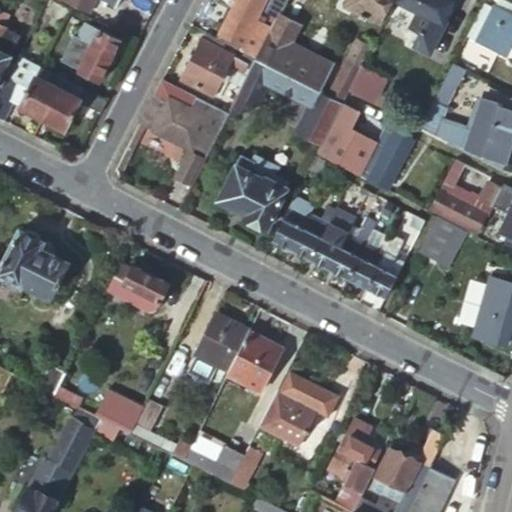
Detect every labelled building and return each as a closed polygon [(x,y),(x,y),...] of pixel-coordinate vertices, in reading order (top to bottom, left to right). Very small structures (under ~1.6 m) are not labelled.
[(117,6),(119,0),(66,0),(91,12),(96,2),(97,0),(103,0),(105,1),(117,6)] [(234,0),(218,35),(243,47),(264,0),(234,0)] [(273,0),(274,0),(247,53),(256,57),(278,13),(284,0),(273,0)] [(395,0),(394,0),(348,0),(345,7),(351,10),(351,11),(356,14),(356,15),(364,19),(365,18),(376,24),(383,12),(388,14),(395,0)] [(394,0),(395,0),(418,12),(410,27),(420,32),(413,46),(429,54),(455,0),(454,0),(394,0)] [(494,7),(485,2),(468,36),(477,41),(494,7)] [(495,5),(494,7),(477,41),(477,42),(504,56),(511,39),(511,13),(507,11),(495,5)] [(0,10),(0,75),(10,55),(0,49),(0,42),(7,29),(3,27),(10,14),(1,10),(0,10)] [(300,25),(278,13),(256,57),(321,89),(334,62),(292,41),(300,25)] [(62,61),(81,70),(99,80),(121,39),(87,21),(79,35),(76,33),(62,61)] [(225,42),(207,33),(203,40),(222,49),(225,42)] [(222,49),(203,40),(200,39),(180,78),(220,98),(223,94),(217,90),(229,68),(244,75),(250,63),(241,58),(222,49)] [(356,40),(328,93),(344,100),(349,90),(361,66),(370,48),(356,40)] [(253,64),(256,57),(247,53),(244,51),(241,58),(250,63),(253,64)] [(20,53),(0,90),(0,119),(2,121),(12,103),(42,118),(63,77),(20,53)] [(321,89),(256,57),(253,64),(238,93),(256,101),(258,103),(268,83),(309,104),(295,132),(321,144),(334,119),(344,100),(328,93),(321,89)] [(450,102),(466,70),(454,63),(438,95),(450,102)] [(361,66),(349,90),(374,103),(386,79),(361,66)] [(100,112),(106,99),(63,77),(42,118),(64,130),(79,101),(100,112)] [(228,114),(161,81),(154,95),(166,102),(162,110),(149,104),(139,124),(144,127),(193,151),(203,133),(206,126),(219,132),(228,114)] [(228,113),(231,114),(254,104),(256,101),(238,93),(228,113)] [(166,102),(154,95),(149,104),(162,110),(166,102)] [(450,102),(438,95),(421,128),(434,134),(443,117),(451,102),(450,102)] [(464,150),(508,172),(511,166),(505,163),(511,141),(511,109),(499,106),(500,103),(480,97),(470,131),(464,150)] [(464,150),(470,131),(443,117),(434,134),(464,150)] [(362,134),(334,119),(321,144),(316,153),(344,168),(362,134)] [(139,124),(125,151),(131,154),(144,127),(139,124)] [(393,129),(386,125),(378,142),(366,167),(361,177),(369,181),(393,129)] [(193,151),(206,158),(215,139),(219,132),(206,126),(203,133),(193,151)] [(413,139),(393,129),(369,181),(388,191),(413,139)] [(378,142),(362,134),(344,168),(356,174),(361,164),(366,167),(378,142)] [(236,166),(219,200),(246,214),(245,217),(267,228),(287,190),(286,189),(289,182),(274,175),(279,167),(257,156),(254,162),(241,155),(235,166),(236,166)] [(325,161),(315,156),(312,162),(322,167),(325,161)] [(473,168),(454,159),(431,208),(476,231),(485,214),(487,215),(492,205),(491,204),(499,186),(490,182),(484,192),(476,188),(467,205),(447,194),(453,183),(474,182),(473,168)] [(322,167),(312,162),(309,168),(319,173),(322,167)] [(476,188),(453,183),(447,194),(467,205),(476,188)] [(511,201),(511,199),(511,188),(502,183),(495,198),(501,202),(504,197),(511,201)] [(295,196),(273,239),(293,250),(311,214),(315,207),(295,196)] [(396,205),(388,202),(382,214),(389,218),(396,205)] [(506,229),(502,244),(511,246),(511,208),(498,206),(493,226),(506,229)] [(311,214),(293,250),(312,259),(336,212),(330,209),(324,220),(311,214)] [(336,212),(312,259),(330,268),(348,232),(354,221),(336,212)] [(410,226),(421,232),(426,222),(415,216),(410,226)] [(419,252),(440,263),(449,247),(456,251),(466,232),(437,217),(419,252)] [(348,232),(330,268),(349,278),(374,230),(377,224),(366,219),(357,236),(348,232)] [(21,229),(18,227),(0,262),(0,273),(18,283),(20,281),(47,295),(65,262),(38,247),(41,240),(37,237),(36,230),(27,226),(21,229)] [(349,278),(368,287),(392,239),(374,230),(349,278)] [(368,287),(387,297),(405,261),(396,256),(404,241),(394,236),(392,239),(368,287)] [(449,247),(440,263),(447,267),(456,251),(449,247)] [(127,268),(117,263),(104,290),(129,303),(136,290),(157,302),(166,285),(129,265),(127,268)] [(475,333),(491,337),(504,280),(489,276),(475,333)] [(511,282),(504,280),(491,337),(490,340),(507,345),(511,325),(511,282)] [(226,370),(246,331),(213,313),(192,352),(226,370)] [(276,347),(246,331),(226,370),(224,372),(254,388),(276,347)] [(57,385),(63,371),(44,361),(32,383),(52,393),(57,385)] [(275,394),(272,392),(256,423),(296,444),(302,431),(304,432),(306,429),(304,428),(313,410),(324,415),(335,394),(313,383),(311,386),(305,383),(307,379),(288,369),(275,394)] [(395,379),(390,390),(400,395),(406,385),(395,379)] [(57,385),(52,393),(74,405),(78,396),(57,385)] [(111,423),(123,399),(104,390),(91,413),(99,417),(111,423)] [(159,406),(144,398),(139,408),(132,423),(147,431),(159,406)] [(132,423),(139,408),(123,399),(111,423),(113,424),(127,431),(132,423)] [(96,422),(99,417),(91,413),(89,418),(96,422)] [(92,432),(105,438),(113,424),(111,423),(99,417),(96,422),(92,432)] [(352,417),(325,467),(345,477),(333,499),(349,508),(356,495),(371,466),(368,464),(376,448),(362,440),(369,426),(352,417)] [(80,455),(92,432),(78,423),(65,448),(80,455)] [(172,443),(147,431),(132,423),(127,431),(154,445),(167,452),(168,452),(172,443)] [(146,459),(154,445),(127,431),(113,424),(105,438),(146,459)] [(220,443),(194,430),(186,445),(197,451),(211,459),(220,443)] [(175,440),(172,443),(168,452),(180,458),(186,445),(175,440)] [(226,481),(240,453),(220,443),(211,459),(205,471),(215,476),(226,481)] [(349,508),(356,511),(402,511),(427,464),(386,444),(366,484),(378,491),(379,489),(396,499),(389,511),(387,511),(356,495),(349,508)] [(180,458),(191,464),(197,451),(186,445),(180,458)] [(191,464),(205,471),(211,459),(197,451),(191,464)] [(253,462),(240,453),(226,481),(243,490),(246,486),(242,483),(253,462)] [(427,464),(402,511),(434,511),(451,477),(427,464)] [(51,511),(68,479),(54,472),(44,492),(37,489),(36,492),(27,488),(15,511),(51,511)] [(307,510),(316,492),(308,487),(299,505),(307,510)] [(356,511),(349,508),(333,499),(332,499),(322,494),(313,511),(314,511),(356,511)] [(259,511),(286,511),(256,496),(251,508),(259,511)]
